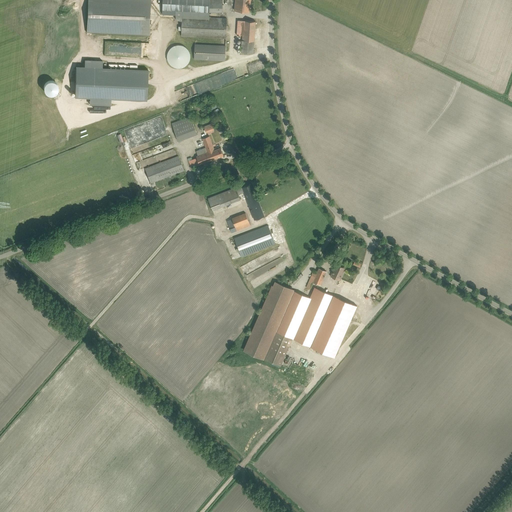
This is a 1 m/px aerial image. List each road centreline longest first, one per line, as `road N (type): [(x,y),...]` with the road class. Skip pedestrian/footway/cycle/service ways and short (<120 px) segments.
road 1 (track): [(0,432),(188,218),(219,221)]
road 2 (unclassified): [(0,259),(293,152)]
road 3 (unclassified): [(511,316),(343,222),(293,152)]
road 4 (track): [(203,511),(309,390)]
road 5 (unclassified): [(293,152),(275,71),(274,0)]
